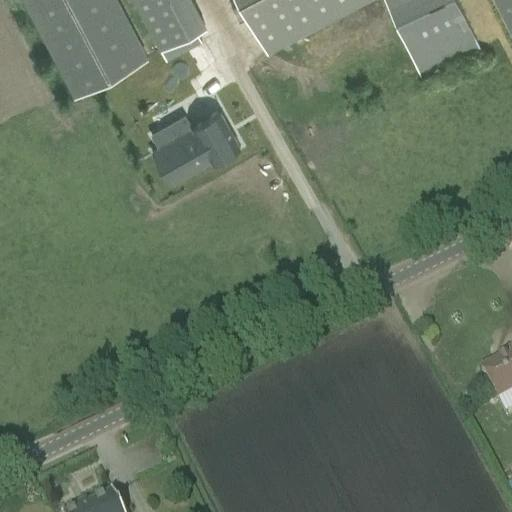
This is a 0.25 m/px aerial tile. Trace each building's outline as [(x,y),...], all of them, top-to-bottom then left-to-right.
[(26,0),(71,84),(77,95),(95,85),(148,57),(148,56),(118,0),(26,0)] [(196,0),(135,0),(162,49),(198,30),(209,24),(196,0)] [(243,0),(262,34),(270,50),(363,0),(243,0)] [(458,0),(387,0),(424,79),(483,51),(458,0)] [(511,0),(495,0),(511,33),(511,0)] [(242,145),(242,144),(232,127),(222,108),(218,110),(193,124),(194,126),(183,132),(155,147),(153,148),(172,182),(214,158),(215,160),(242,145)] [(500,405),(511,398),(511,350),(506,354),(508,357),(481,372),(500,405)] [(121,511),(113,495),(112,496),(89,508),(86,503),(77,507),(79,511),(121,511)]
